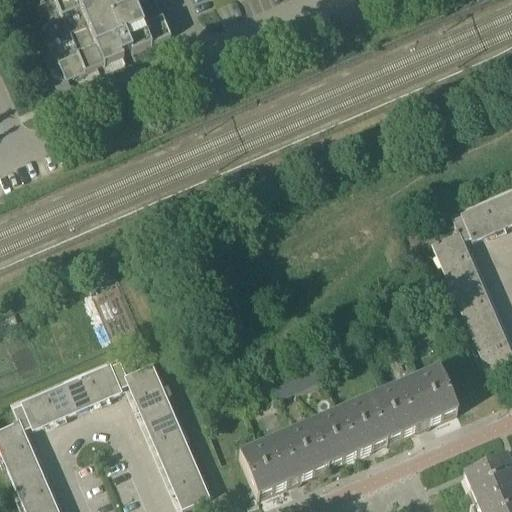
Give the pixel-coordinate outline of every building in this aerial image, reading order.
[(63,20),(78,56),(58,65),(66,85),(171,41),(154,0),(53,0),(62,21),(63,20)] [(451,227),(457,240),(431,251),(488,384),(511,374),(511,364),(463,251),(511,229),(511,197),(459,220),(460,223),(451,227)] [(271,385),(275,393),(292,385),(297,396),(322,384),(314,368),(280,383),(279,381),(271,385)] [(17,430),(0,437),(0,460),(22,511),(53,511),(23,442),(129,396),(179,511),(192,511),(208,505),(150,372),(125,383),(119,370),(109,374),(108,372),(20,410),(21,412),(11,416),(17,430)] [(438,378),(287,443),(238,464),(256,507),(287,494),(297,489),(457,420),(438,378)] [(462,484),(473,511),(511,511),(511,483),(505,466),(462,484)]
